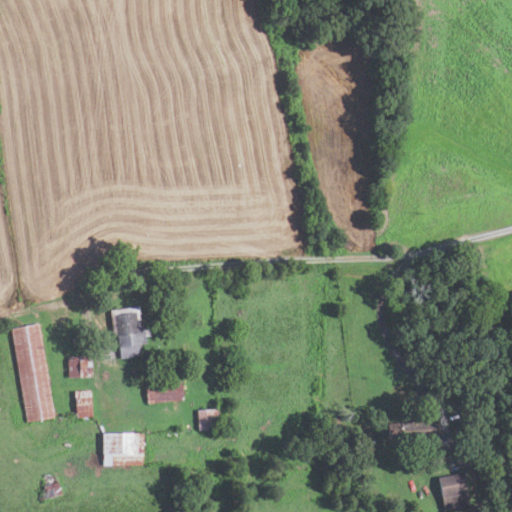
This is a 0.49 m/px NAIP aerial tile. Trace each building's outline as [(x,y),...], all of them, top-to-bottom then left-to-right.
[(116,335),(112,336),(108,311),(137,307),(140,326),(142,326),(144,344),(138,345),(139,357),(119,360),(116,335)] [(10,329),(37,324),(54,417),(26,422),(10,329)] [(91,377),(67,378),(66,356),(90,355),(91,377)] [(181,401),(146,404),(144,384),(180,381),(181,401)] [(73,391),(75,418),(91,417),(89,390),(73,391)] [(196,431),(195,410),(217,409),(219,429),(196,431)] [(437,438),(387,441),(386,424),(436,421),(437,438)] [(141,434),(142,466),(101,467),(101,435),(141,434)] [(441,464),(429,465),(428,453),(441,453),(441,464)] [(442,511),(437,477),(463,473),(469,508),(448,511),(442,511)] [(62,496),(41,502),(38,494),(45,492),(42,480),(57,476),(62,496)]
